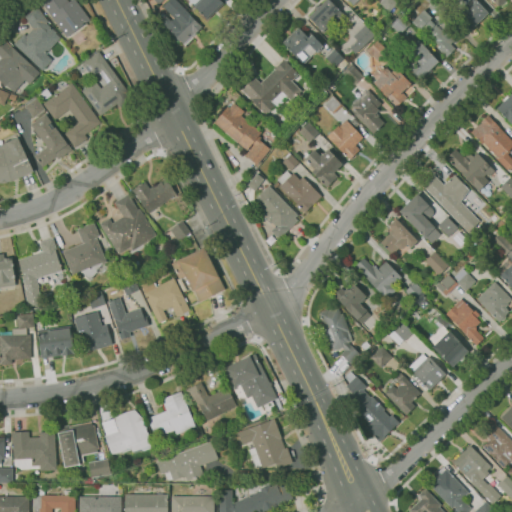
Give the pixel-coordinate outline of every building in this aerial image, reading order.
[(67,37),(42,3),(45,0),(67,0),(69,2),(71,0),(75,0),(89,20),(67,37)] [(184,44),(180,40),(179,41),(176,38),(176,37),(163,24),(165,22),(162,19),(169,12),(163,6),(169,0),(176,0),(190,14),(189,14),(199,24),(200,23),(202,26),(184,44)] [(207,19),(192,3),(195,0),(221,0),(224,2),(207,19)] [(322,31),(308,17),(325,0),(329,0),(339,10),(328,20),(331,23),(322,31)] [(470,31),(458,18),(476,0),(488,13),(470,31)] [(42,70),(14,44),(24,33),(26,35),(32,28),(24,16),(37,6),(48,21),(46,23),(56,32),(55,33),(60,38),(46,53),(52,60),(42,70)] [(400,34),(391,25),(401,14),(410,23),(400,34)] [(446,57),(438,48),(440,46),(425,31),(424,32),(416,24),(425,15),(430,19),(430,18),(440,28),(443,26),(445,28),(449,23),(460,35),(451,44),(455,48),(446,57)] [(355,53),(350,48),(358,40),(353,36),(366,24),(375,34),(355,53)] [(305,65),(304,63),(303,64),(282,42),(299,26),(309,37),(312,34),(323,45),(317,51),(316,51),(309,58),(311,60),(305,65)] [(14,91),(7,85),(6,85),(0,80),(0,59),(2,57),(0,55),(0,39),(2,37),(40,72),(30,84),(25,79),(14,91)] [(386,63),(382,60),(379,62),(366,49),(376,39),(393,56),(386,63)] [(420,79),(407,65),(415,57),(408,50),(418,40),(439,61),(420,79)] [(335,67),(325,57),(335,48),(344,58),(335,67)] [(100,116),(81,90),(95,80),(100,88),(107,83),(99,71),(92,76),(82,63),(99,51),(128,92),(127,93),(132,99),(120,107),(117,103),(100,116)] [(265,114),(241,89),(254,76),(260,83),(274,69),(273,68),(284,58),(299,74),(292,80),(302,91),(291,101),(288,98),(277,109),(274,107),(268,113),(267,112),(265,114)] [(354,85),(342,73),(351,64),(363,76),(354,85)] [(397,106),(374,83),(377,79),(373,75),(377,70),(380,73),(386,67),(387,68),(390,65),(393,69),(396,67),(411,84),(407,87),(402,92),(407,97),(403,101),(402,101),(397,106)] [(75,147),(64,133),(79,122),(69,109),(55,119),(44,104),(71,83),(101,123),(85,135),(87,138),(75,147)] [(373,133),(354,113),(357,111),(351,105),(368,88),(381,103),(377,107),(379,110),(376,113),(379,115),(378,116),(384,123),(373,133)] [(0,89),(9,93),(4,105),(0,103),(0,89)] [(511,123),(497,108),(504,101),(503,100),(508,95),(509,96),(511,92),(511,123)] [(14,101),(9,98),(11,93),(17,95),(14,101)] [(33,118),(25,106),(26,105),(25,103),(34,96),(35,98),(36,97),(45,109),(44,110),(45,112),(39,116),(35,116),(33,118)] [(333,113),(325,104),(333,96),(342,105),(333,113)] [(257,165),(245,155),(253,146),(251,144),(246,150),(237,143),(238,142),(225,132),(214,123),(228,106),(229,107),(233,102),(244,111),(241,115),(261,132),(259,135),(261,137),(259,139),(270,149),(257,165)] [(42,167),(34,155),(47,146),(41,138),(39,139),(33,130),(35,129),(30,124),(46,113),(52,122),(51,123),(54,127),(55,126),(72,149),(58,159),(57,157),(42,167)] [(511,168),(510,170),(508,168),(507,169),(495,158),(497,156),(483,142),(482,143),(470,132),(478,124),(478,125),(481,122),(488,115),(500,126),(499,127),(511,140),(511,146),(509,150),(510,151),(507,154),(511,159),(511,168)] [(349,159),(345,155),(345,156),(342,153),(343,152),(328,136),(338,126),(339,127),(346,120),(363,137),(362,138),(363,139),(360,142),(359,141),(355,145),(359,149),(355,154),(356,156),(353,159),(352,157),(349,159)] [(309,142),(299,131),(309,121),(319,133),(309,142)] [(272,135),(267,130),(270,127),(275,131),(272,135)] [(12,181),(8,181),(7,183),(1,183),(0,182),(0,144),(18,137),(34,171),(12,181)] [(327,187),(322,182),(322,183),(320,181),(321,180),(312,171),(314,169),(309,163),(308,164),(305,161),(307,160),(304,157),(307,153),(308,155),(314,149),(320,156),(323,153),(322,153),(325,150),(326,151),(328,149),(342,164),(333,172),(337,177),(327,187)] [(479,191),(446,158),(455,149),(463,157),(465,156),(470,152),(473,156),(476,153),(494,171),(489,176),(487,174),(484,176),(488,181),(479,191)] [(290,170),(282,162),(283,161),(282,159),(289,153),(289,155),(291,153),(299,162),(290,170)] [(305,212),(301,207),(300,208),(298,206),(299,206),(280,186),(282,184),(277,179),(286,170),(291,175),(293,173),(300,179),(303,176),(322,196),(310,208),(311,209),(308,211),(307,210),(305,212)] [(255,191),(247,185),(255,175),(256,173),(264,179),(262,181),(255,191)] [(468,232),(441,204),(439,205),(435,201),(437,199),(423,184),(433,174),(444,185),(454,174),(469,189),(460,202),(480,221),(468,232)] [(149,213),(132,190),(144,181),(150,188),(152,187),(152,188),(165,178),(176,193),(149,213)] [(511,199),(500,187),(509,178),(511,181),(511,199)] [(279,238),(271,230),(275,226),(272,222),(271,223),(261,214),(264,211),(253,200),(269,185),(298,215),(295,217),(298,220),(279,238)] [(119,254),(100,224),(109,218),(112,223),(123,216),(114,202),(128,193),(138,209),(139,209),(156,235),(132,250),(130,247),(119,254)] [(431,243),(399,212),(406,204),(405,204),(408,200),(409,201),(417,193),(432,209),(433,213),(432,214),(431,216),(430,217),(429,219),(435,226),(433,228),(440,234),(431,243)] [(449,236),(438,226),(447,216),(458,227),(449,236)] [(398,248),(392,254),(381,242),(393,230),(389,225),(396,218),(418,241),(410,248),(407,244),(403,249),(398,248)] [(499,229),(495,224),(501,219),(505,223),(499,229)] [(178,241),(170,229),(182,220),(190,232),(189,233),(190,235),(187,237),(185,236),(178,241)] [(83,282),(75,275),(73,276),(63,252),(83,243),(77,229),(94,222),(99,235),(100,234),(102,238),(97,240),(106,261),(103,263),(107,267),(100,274),(97,271),(91,279),(88,277),(83,282)] [(493,236),(489,232),(493,228),(497,232),(493,236)] [(461,246),(453,238),(459,231),(460,232),(462,230),(469,237),(461,246)] [(511,250),(507,255),(506,254),(505,255),(492,241),(500,233),(511,245),(511,250)] [(26,291),(23,280),(24,279),(18,260),(42,252),(39,242),(53,238),(56,249),(55,249),(62,270),(36,278),(39,287),(38,287),(41,304),(28,306),(25,291),(26,291)] [(199,302),(194,290),(192,291),(185,276),(180,278),(186,291),(183,292),(176,278),(178,277),(171,263),(204,247),(225,289),(199,302)] [(438,275),(425,261),(435,251),(448,265),(438,275)] [(0,253),(2,253),(3,258),(9,257),(10,259),(11,259),(15,285),(0,287),(0,253)] [(388,298),(386,296),(385,297),(356,265),(364,257),(372,265),(373,264),(377,269),(386,260),(401,277),(393,284),(398,289),(388,298)] [(135,277),(129,267),(138,261),(144,270),(135,277)] [(511,288),(505,281),(505,282),(503,280),(504,279),(499,275),(507,267),(508,268),(511,264),(511,288)] [(465,291),(457,282),(459,281),(455,277),(463,268),(476,280),(465,291)] [(449,292),(445,288),(442,292),(436,286),(448,274),(458,284),(449,292)] [(126,295),(121,283),(133,277),(139,290),(126,295)] [(158,322),(144,293),(145,292),(142,286),(153,280),(156,286),(174,277),(190,310),(176,316),(172,307),(164,310),(167,317),(158,322)] [(414,299),(411,297),(410,298),(404,292),(414,282),(423,290),(414,299)] [(499,321),(480,302),(481,302),(477,299),(495,282),(511,299),(507,303),(508,304),(505,307),(509,311),(506,313),(507,314),(505,315),(506,316),(501,321),(500,320),(499,321)] [(361,323),(333,295),(341,287),(344,290),(347,288),(348,289),(354,284),(366,296),(359,303),(364,308),(370,315),(361,323)] [(87,295),(102,290),(106,304),(92,309),(87,295)] [(120,339),(118,332),(119,331),(114,319),(107,301),(120,297),(125,313),(140,308),(143,316),(145,316),(149,325),(129,332),(131,335),(120,339)] [(476,345),(472,340),(471,341),(446,313),(455,305),(454,304),(461,297),(474,311),(475,310),(479,314),(476,317),(480,322),(476,325),(476,330),(483,338),(476,345)] [(350,363),(340,354),(345,350),(342,347),(333,350),(322,319),(321,320),(320,316),(321,316),(319,312),(328,309),(328,310),(338,307),(340,314),(343,313),(349,330),(349,331),(352,340),(348,342),(359,353),(350,363)] [(445,328),(436,317),(435,318),(429,313),(434,308),(440,314),(441,313),(450,323),(445,328)] [(98,311),(102,325),(107,324),(113,344),(95,349),(95,348),(83,351),(74,318),(98,311)] [(26,328),(27,334),(30,334),(31,358),(12,359),(12,364),(0,364),(0,335),(12,335),(12,328),(18,328),(16,315),(33,313),(34,327),(26,328)] [(398,345),(389,335),(393,331),(392,329),(402,320),(413,332),(404,341),(403,340),(398,345)] [(42,358),(38,330),(70,325),(74,354),(61,356),(61,355),(42,358)] [(452,367),(432,347),(449,330),(469,351),(452,367)] [(381,367),(371,357),(382,346),(391,356),(381,367)] [(429,390),(408,368),(423,353),(427,357),(428,356),(446,374),(429,390)] [(257,407),(251,395),(247,397),(241,384),(234,387),(225,367),(250,355),(250,356),(255,354),(277,398),(257,407)] [(380,442),(365,427),(369,423),(348,402),(355,395),(346,386),(350,382),(345,377),(350,371),(355,376),(356,376),(366,386),(363,390),(371,397),(372,396),(385,408),(383,410),(390,416),(391,415),(399,422),(380,442)] [(406,414),(385,392),(393,384),(397,388),(401,384),(394,378),(400,372),(402,375),(403,374),(421,393),(411,402),(415,406),(406,414)] [(207,421),(199,404),(198,405),(198,404),(197,404),(195,400),(192,401),(190,397),(193,396),(189,388),(201,382),(208,395),(209,394),(209,395),(227,386),(237,406),(207,421)] [(156,438),(147,418),(166,410),(161,398),(181,391),(195,426),(176,434),(175,430),(156,438)] [(511,428),(500,416),(511,404),(511,428)] [(112,455),(105,435),(118,430),(113,416),(135,409),(144,419),(150,437),(149,437),(152,444),(132,451),(131,448),(112,455)] [(262,468),(261,466),(255,468),(248,449),(254,447),(252,441),(243,444),(238,431),(275,418),(282,437),(281,438),(285,448),(287,447),(293,462),(277,468),(275,463),(262,468)] [(65,467),(58,434),(57,434),(56,427),(69,425),(69,426),(91,422),(92,425),(93,425),(98,448),(97,448),(97,452),(82,455),(84,463),(65,467)] [(503,468),(482,446),(490,439),(486,436),(489,433),(486,430),(494,423),(511,441),(511,463),(510,461),(503,468)] [(40,471),(40,468),(21,469),(14,465),(12,432),(29,431),(29,437),(39,436),(39,431),(54,430),(56,470),(40,471)] [(195,441),(193,434),(201,431),(204,438),(195,441)] [(187,480),(185,475),(173,480),(172,479),(168,480),(165,472),(161,473),(156,462),(211,440),(218,458),(200,465),(203,474),(187,480)] [(493,504),(457,466),(456,467),(455,465),(456,465),(453,461),(470,445),(491,466),(487,471),(489,473),(483,479),(487,484),(489,483),(501,496),(493,504)] [(91,478),(88,462),(107,458),(110,474),(91,478)] [(12,483),(0,483),(0,467),(12,468),(12,483)] [(460,511),(454,506),(452,508),(429,484),(435,479),(433,476),(438,471),(441,474),(446,469),(468,492),(462,498),(471,508),(470,508),(474,511),(460,511)] [(511,498),(498,484),(507,475),(511,480),(511,498)] [(75,511),(34,511),(34,508),(32,508),(32,495),(31,495),(31,483),(41,483),(41,487),(44,487),(44,495),(64,495),(64,491),(66,491),(66,483),(76,483),(76,491),(72,491),(72,495),(75,495),(75,511)] [(261,511),(219,511),(219,490),(232,489),(232,503),(261,490),(260,489),(269,485),(270,487),(276,484),(277,486),(280,484),(282,487),(287,485),(292,498),(261,511)] [(410,511),(409,510),(421,498),(418,495),(425,488),(441,504),(439,506),(444,511),(410,511)] [(0,511),(0,496),(4,496),(4,493),(15,493),(15,496),(29,496),(29,511),(0,511)] [(168,511),(125,511),(125,493),(168,494),(168,511)] [(171,511),(171,495),(215,495),(215,511),(171,511)] [(79,511),(79,496),(121,496),(121,511),(79,511)] [(492,511),(476,511),(475,510),(485,501),(494,511),(492,511)]
